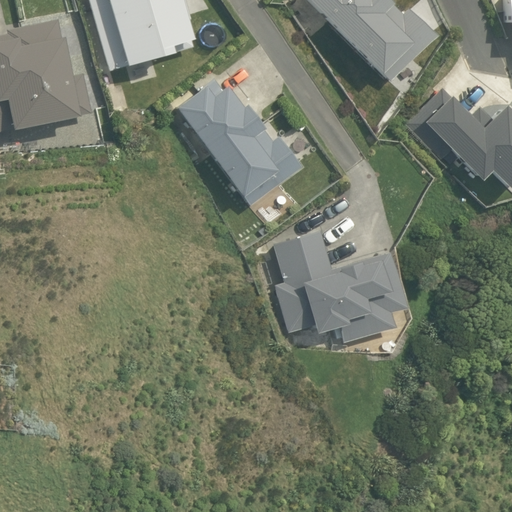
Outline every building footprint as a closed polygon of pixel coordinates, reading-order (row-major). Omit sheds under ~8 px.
[(87,0),(108,70),(193,47),(190,39),(193,38),(186,21),(190,20),(184,0),(87,0)] [(385,82),(431,36),(404,9),(398,15),(382,0),(298,0),(373,75),(376,73),(385,82)] [(511,34),(511,0),(500,0),(501,24),(508,24),(508,35),(511,34)] [(4,29),(6,34),(0,34),(0,131),(89,114),(81,73),(69,75),(62,36),(60,36),(57,19),(4,29)] [(249,206),(302,167),(278,136),(271,141),(257,122),(255,124),(243,108),(239,112),(212,76),(197,89),(199,92),(178,109),(239,188),(235,192),(249,206)] [(502,191),(511,181),(511,120),(497,106),(485,118),(474,107),(464,118),(446,100),(448,99),(438,89),(402,124),(437,160),(444,152),(473,181),(483,172),(502,191)] [(383,253),(326,270),(315,231),(267,245),(278,282),(270,284),(283,332),(306,325),(308,332),(333,325),(338,342),(389,327),(385,313),(399,309),(383,253)]
